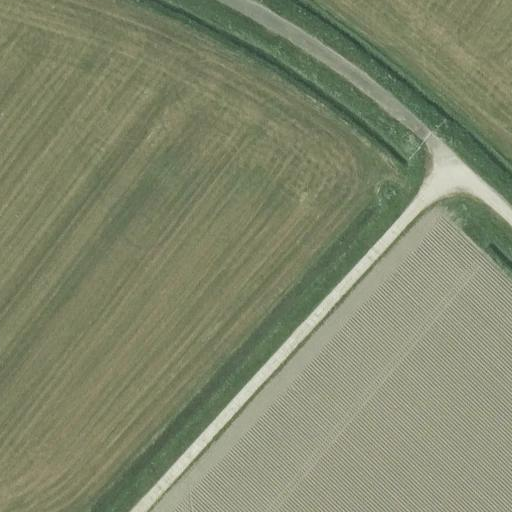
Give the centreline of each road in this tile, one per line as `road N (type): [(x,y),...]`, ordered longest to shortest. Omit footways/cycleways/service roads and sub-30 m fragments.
road 1 (unclassified): [(136,511),(454,163)]
road 2 (track): [(231,0),(327,55),(454,163)]
